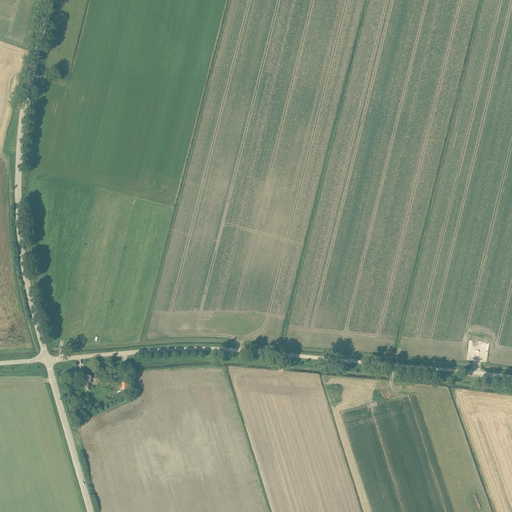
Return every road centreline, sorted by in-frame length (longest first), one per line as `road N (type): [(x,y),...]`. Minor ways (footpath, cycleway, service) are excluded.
road 1 (unclassified): [(511,378),(222,349),(46,360)]
road 2 (tertiary): [(46,360),(21,244),(18,172),(23,104),(51,0)]
road 3 (tertiary): [(90,511),(46,360)]
